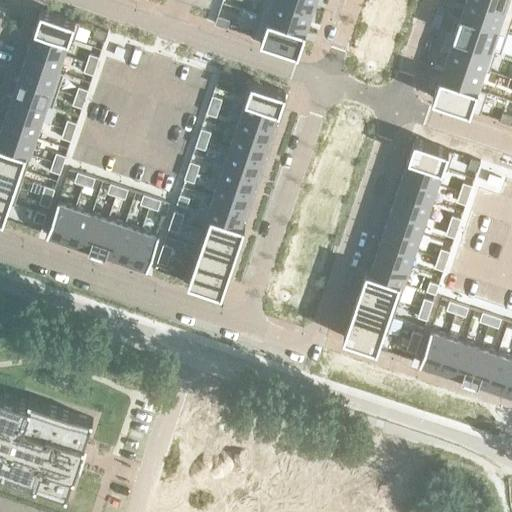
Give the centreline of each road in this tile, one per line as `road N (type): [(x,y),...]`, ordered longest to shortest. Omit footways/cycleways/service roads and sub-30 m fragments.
road 1 (residential): [(511,452),(0,287)]
road 2 (residential): [(243,322),(313,347),(395,103)]
road 3 (residential): [(325,79),(243,322)]
road 4 (residential): [(0,241),(243,322)]
road 5 (residential): [(325,79),(92,0)]
road 6 (residential): [(511,144),(395,103)]
